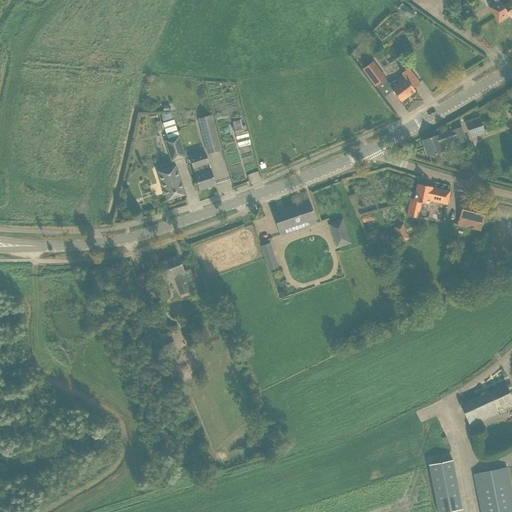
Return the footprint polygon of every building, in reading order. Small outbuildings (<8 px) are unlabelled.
[(511,0),(509,0),(511,1),(503,6),(500,1),(489,7),(498,22),(508,16),(509,18),(511,17),(511,0)] [(362,69),(375,86),(385,79),(372,62),(362,69)] [(359,99),(352,85),(355,83),(356,85),(364,80),(354,67),(351,64),(343,68),(345,72),(337,76),(341,84),(334,88),(344,107),(359,99)] [(419,83),(413,75),(408,68),(401,74),(402,75),(397,79),(400,83),(391,89),(400,102),(415,91),(413,88),(419,83)] [(328,110),(304,122),(309,132),(314,130),(317,137),(337,128),(328,110)] [(211,116),(197,119),(206,154),(220,150),(211,116)] [(250,143),(244,116),(234,118),(240,145),(250,143)] [(422,140),(427,156),(443,151),(441,144),(454,140),(455,144),(466,141),(461,127),(422,140)] [(165,140),(172,161),(186,157),(179,136),(165,140)] [(212,175),(209,161),(206,154),(197,156),(190,159),(196,180),(199,190),(215,185),(212,175)] [(157,171),(166,201),(185,195),(175,165),(157,171)] [(447,205),(450,191),(417,184),(413,200),(411,200),(411,198),(410,198),(407,216),(410,216),(411,217),(412,218),(413,218),(414,217),(418,218),(421,203),(428,204),(429,200),(447,205)] [(354,192),(347,195),(351,203),(357,201),(354,192)] [(480,231),(484,216),(486,206),(463,201),(461,210),(457,225),(480,231)] [(309,202),(272,215),(276,224),(279,235),(290,232),(289,229),(305,224),(305,227),(316,223),(313,212),(309,202)] [(342,219),(329,223),(337,247),(349,243),(342,219)] [(409,239),(402,223),(393,227),(400,243),(409,239)] [(273,255),(269,243),(261,246),(265,258),(273,255)] [(160,263),(166,279),(173,276),(180,294),(181,293),(196,288),(189,269),(183,272),(177,256),(160,263)] [(138,275),(143,288),(154,284),(149,271),(138,275)] [(178,353),(173,341),(161,347),(165,358),(178,353)] [(459,405),(469,426),(505,410),(506,412),(511,409),(511,397),(506,384),(459,405)] [(447,462),(423,467),(432,511),(453,511),(457,511),(447,462)] [(473,474),(480,511),(511,511),(511,496),(506,467),(473,474)]
